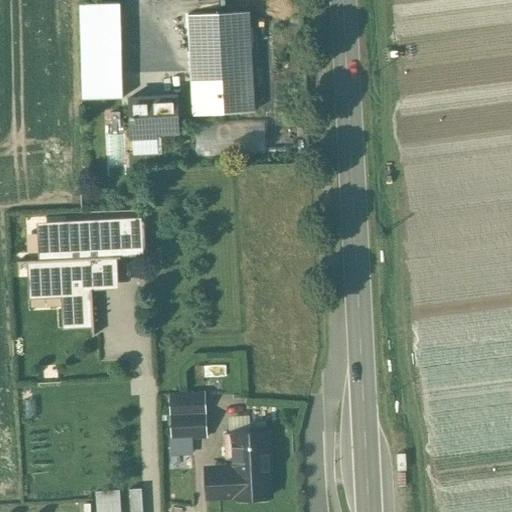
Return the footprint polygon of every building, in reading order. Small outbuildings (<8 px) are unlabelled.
[(249,11),(187,14),(192,116),(255,113),(249,11)] [(112,90),(112,60),(76,60),(76,90),(112,90)] [(178,93),(127,96),(130,141),(159,140),(159,134),(180,133),(178,93)] [(264,153),(265,121),(196,120),(195,152),(264,153)] [(127,241),(126,221),(43,225),(44,260),(32,261),(34,293),(65,292),(66,323),(93,322),(90,278),(102,278),(101,258),(116,257),(115,242),(127,241)] [(205,394),(168,395),(169,415),(206,413),(205,394)] [(206,413),(169,415),(171,439),(207,437),(206,413)] [(268,432),(224,434),(225,459),(233,459),(233,468),(213,469),(206,477),(207,497),(234,495),(234,498),(271,496),(268,432)] [(118,511),(118,488),(94,488),(95,511),(118,511)]
